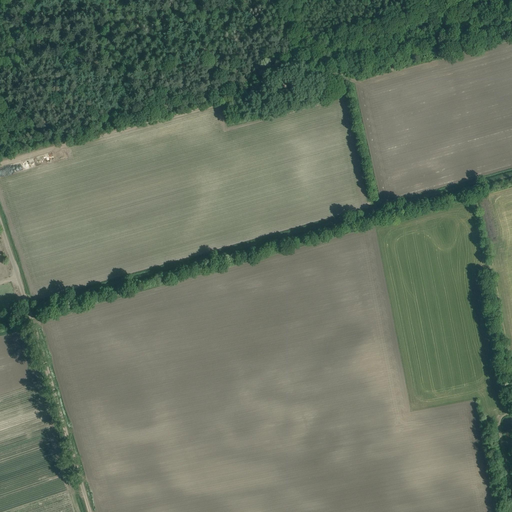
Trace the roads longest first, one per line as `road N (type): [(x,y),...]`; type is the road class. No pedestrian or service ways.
road 1 (track): [(29,311),(511,174)]
road 2 (track): [(89,511),(29,311)]
